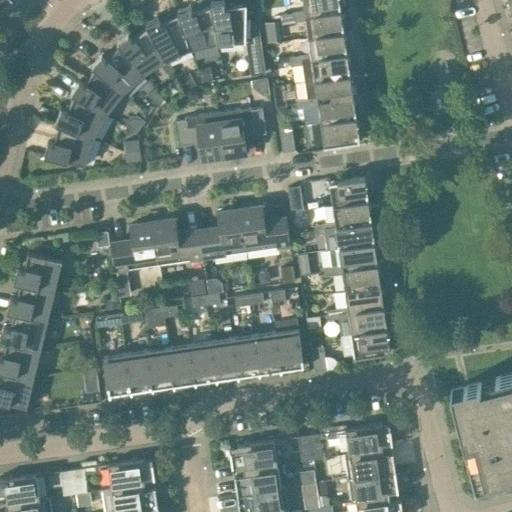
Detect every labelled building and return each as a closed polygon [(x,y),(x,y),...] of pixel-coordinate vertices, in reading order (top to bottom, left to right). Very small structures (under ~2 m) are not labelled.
[(212,4),(218,42),(246,40),(247,2),(225,5),(224,0),(213,0),(212,0),(212,4)] [(306,15),(341,10),(339,0),(303,0),(305,10),(306,15)] [(179,8),(192,48),(218,42),(212,4),(193,11),(191,4),(179,8)] [(147,21),(167,58),(192,48),(179,8),(178,8),(179,12),(161,21),(158,16),(147,21)] [(309,36),(344,31),(341,10),(306,15),(305,10),(294,12),(295,21),(306,20),(309,36)] [(283,23),(295,21),(294,12),(282,13),(281,13),(282,24),(283,23)] [(118,40),(144,73),(167,58),(147,21),(146,22),(148,25),(132,38),(128,32),(118,40)] [(312,57),(347,52),(344,31),(309,36),(311,53),(312,57)] [(93,63),(124,91),(144,73),(118,40),(120,44),(107,59),(102,54),(93,63)] [(304,80),(350,74),(347,52),(312,57),(311,53),(301,54),(302,64),(304,80)] [(292,65),(302,64),(301,54),(291,56),(291,55),(290,55),(291,66),(292,66),(292,65)] [(72,90),(107,113),(124,91),(93,63),(93,64),(96,66),(85,83),(79,80),(72,90)] [(318,100),(354,95),(350,74),(304,80),(307,97),(317,95),(318,100)] [(56,120),(94,137),(107,113),(72,90),(72,91),(75,93),(67,111),(61,109),(56,120)] [(319,105),(321,122),(357,117),(354,95),(318,100),(317,95),(307,97),(308,106),(319,105)] [(299,108),(308,106),(307,97),(297,98),(296,98),(297,108),(299,108)] [(219,111),(225,153),(249,150),(249,148),(247,149),(245,135),(266,132),(263,107),(250,108),(250,106),(219,111)] [(200,156),(200,157),(225,153),(219,111),(187,115),(188,118),(175,119),(179,145),(201,142),(203,155),(200,156)] [(321,122),(324,145),(360,140),(357,117),(321,122)] [(45,153),(85,163),(94,137),(56,120),(55,121),(59,122),(54,142),(48,140),(45,153)] [(280,128),(283,151),(295,150),(292,126),(280,128)] [(333,204),(369,199),(365,175),(330,181),(333,204)] [(288,186),(292,210),(304,208),(300,184),(288,186)] [(336,225),(372,220),(369,199),(333,204),(335,221),(336,225)] [(240,208),(247,250),(279,246),(279,243),(290,242),(286,216),(265,219),(263,206),(265,205),(265,204),(240,208)] [(199,229),(203,254),(213,253),(214,255),(247,250),(240,208),(216,211),(216,213),(219,212),(221,226),(199,229)] [(153,220),(160,263),(191,258),(191,256),(203,254),(199,229),(178,232),(176,218),(178,218),(178,217),(153,220)] [(128,265),(128,267),(160,263),(153,220),(129,224),(129,225),(132,225),(134,239),(112,242),(116,267),(128,265)] [(339,247),(375,241),(372,220),(336,225),(335,221),(325,222),(326,232),(337,230),(339,247)] [(317,233),(326,232),(325,222),(315,224),(315,223),(314,223),(316,234),(317,233)] [(342,268),(378,263),(375,241),(339,247),(329,248),(332,265),(342,263),(342,268)] [(15,279),(55,288),(63,258),(61,258),(64,248),(42,243),(40,253),(28,250),(24,268),(18,267),(15,279)] [(345,289),(381,284),(378,263),(342,268),(342,263),(332,265),(331,265),(333,274),(343,273),(345,289)] [(323,276),(333,274),(331,265),(322,266),(320,266),(322,276),(323,276)] [(8,308),(48,317),(55,288),(15,279),(21,281),(17,297),(11,296),(8,308)] [(349,311),(384,306),(381,284),(345,289),(348,306),(349,311)] [(270,290),(272,300),(286,298),(284,288),(270,290)] [(249,293),(250,303),(264,301),(263,291),(249,293)] [(205,294),(207,304),(220,302),(219,292),(205,294)] [(235,295),(237,305),(250,303),(249,293),(235,295)] [(192,296),(193,306),(207,304),(205,294),(192,296)] [(163,306),(165,316),(179,314),(177,304),(163,306)] [(150,308),(151,318),(165,316),(163,306),(150,308)] [(349,315),(352,332),(387,327),(384,306),(349,311),(348,306),(337,307),(339,317),(349,315)] [(329,318),(339,317),(337,307),(328,309),(328,308),(326,309),(328,319),(329,319),(329,318)] [(1,337),(41,347),(48,317),(8,308),(8,309),(14,310),(10,326),(4,325),(1,337)] [(121,312),(122,322),(136,320),(134,310),(121,312)] [(107,314),(108,324),(122,322),(121,312),(107,314)] [(275,320),(276,330),(282,367),(304,364),(297,317),(275,320)] [(352,332),(355,355),(391,350),(387,327),(352,332)] [(276,330),(255,333),(260,371),(281,367),(281,369),(282,369),(282,367),(276,330)] [(255,333),(233,336),(239,374),(259,371),(260,373),(260,371),(255,333)] [(233,336),(212,339),(217,377),(238,374),(238,376),(239,376),(239,374),(233,336)] [(0,367),(34,376),(41,347),(1,337),(1,338),(7,339),(3,356),(0,354),(0,367)] [(212,339),(191,342),(196,380),(217,377),(217,379),(218,379),(217,377),(212,339)] [(191,342),(169,345),(175,385),(176,385),(175,383),(195,380),(196,382),(196,380),(191,342)] [(169,345),(148,348),(154,388),(154,386),(174,383),(174,385),(175,385),(169,345)] [(311,347),(315,371),(327,369),(324,345),(311,347)] [(148,348),(126,352),(132,391),(133,391),(133,389),(153,386),(153,388),(154,388),(148,348)] [(104,355),(110,394),(112,394),(111,392),(131,389),(132,391),(126,352),(104,355)] [(0,399),(27,406),(34,376),(0,367),(0,368),(0,369),(0,399)] [(511,372),(451,388),(476,485),(511,475),(511,372)] [(382,422),(344,428),(344,429),(346,428),(349,451),(345,452),(345,453),(369,450),(368,444),(393,440),(391,427),(390,427),(390,422),(382,423),(382,422)] [(310,433),(313,458),(325,456),(322,432),(323,432),(323,431),(310,433)] [(298,435),(302,459),(313,458),(310,433),(297,435),(297,436),(298,435)] [(238,444),(230,445),(231,450),(230,450),(232,464),(257,460),(258,466),(277,463),(274,439),(276,439),(276,438),(238,443),(238,444)] [(369,450),(345,453),(348,477),(396,470),(393,451),(392,451),(391,451),(390,442),(392,442),(393,442),(393,440),(368,444),(369,450)] [(144,457),(106,462),(106,463),(108,463),(112,487),(131,484),(130,478),(155,475),(153,461),(153,462),(152,456),(144,458),(144,457)] [(257,460),(232,464),(233,465),(234,465),(236,464),(237,474),(236,474),(236,473),(235,474),(238,493),(286,486),(285,485),(281,486),(277,463),(258,466),(257,460)] [(72,467),(76,492),(87,491),(84,466),(85,466),(85,465),(72,467)] [(61,470),(64,494),(76,492),(72,467),(59,469),(60,470),(61,470)] [(396,470),(348,477),(352,501),(376,497),(377,503),(401,499),(401,498),(399,498),(398,499),(397,489),(397,490),(399,489),(396,470)] [(0,477),(0,479),(0,478),(0,497),(19,495),(20,500),(40,497),(36,473),(38,473),(38,472),(0,477)] [(112,487),(102,488),(105,511),(106,511),(115,511),(158,504),(155,485),(154,485),(154,486),(152,476),(154,476),(154,477),(155,476),(155,475),(130,478),(131,484),(112,487)] [(286,486),(238,493),(240,511),(241,511),(242,511),(243,511),(242,511),(273,511),(289,510),(286,486)] [(19,495),(0,497),(0,511),(52,511),(50,496),(40,497),(20,500),(19,495)] [(376,497),(352,501),(356,501),(358,511),(403,511),(401,499),(377,503),(376,497)]
